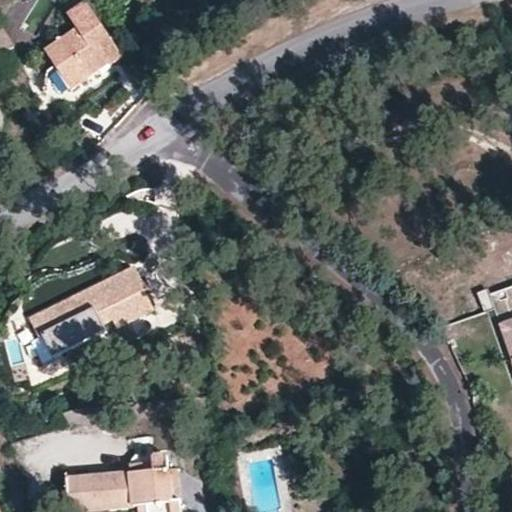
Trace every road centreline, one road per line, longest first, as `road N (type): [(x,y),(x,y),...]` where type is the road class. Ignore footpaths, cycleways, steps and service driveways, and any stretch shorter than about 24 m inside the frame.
road 1 (residential): [(467,511),(452,373),(365,284),(159,124)]
road 2 (residential): [(159,124),(307,45),(433,0)]
road 3 (residential): [(0,211),(159,124)]
